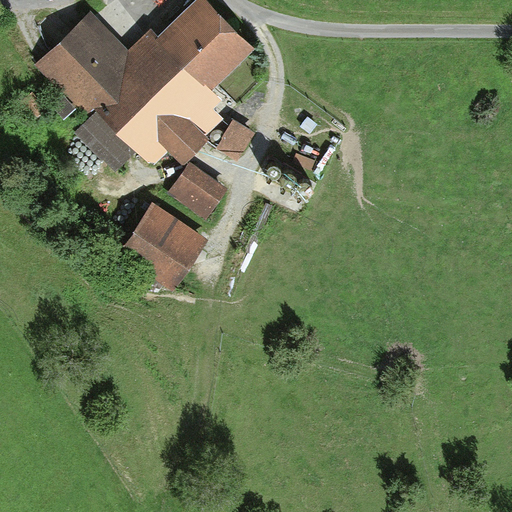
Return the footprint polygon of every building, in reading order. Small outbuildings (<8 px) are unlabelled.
[(82,20),(37,65),(91,119),(75,136),(106,166),(134,138),(150,154),(163,141),(176,154),(215,115),(196,97),(245,47),(197,0),(192,0),(128,65),(82,20)] [(37,109),(28,95),(18,101),(26,115),(37,109)] [(248,133),(231,123),(217,145),(234,155),(248,133)] [(217,191),(188,168),(171,189),(200,212),(217,191)] [(198,244),(152,212),(123,254),(169,286),(198,244)]
